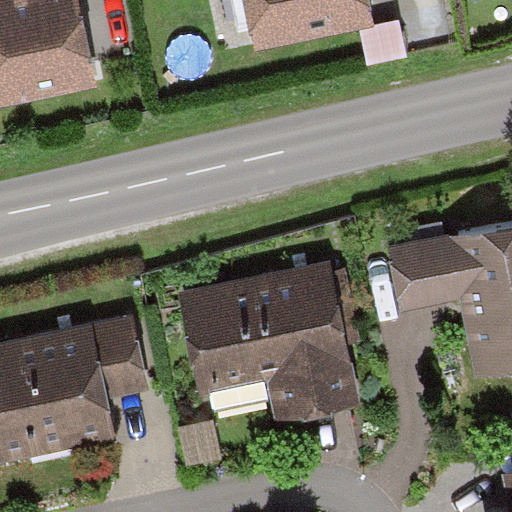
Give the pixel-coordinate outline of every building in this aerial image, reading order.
[(41,0),(14,5),(0,7),(0,96),(92,79),(76,0),(41,0)] [(253,0),(262,47),(358,29),(352,0),(253,0)] [(511,367),(511,237),(388,263),(398,312),(461,299),(476,375),(511,367)] [(361,401),(338,274),(188,301),(203,388),(271,376),(278,415),(361,401)] [(141,382),(128,325),(0,353),(0,455),(101,433),(92,393),(141,382)]
